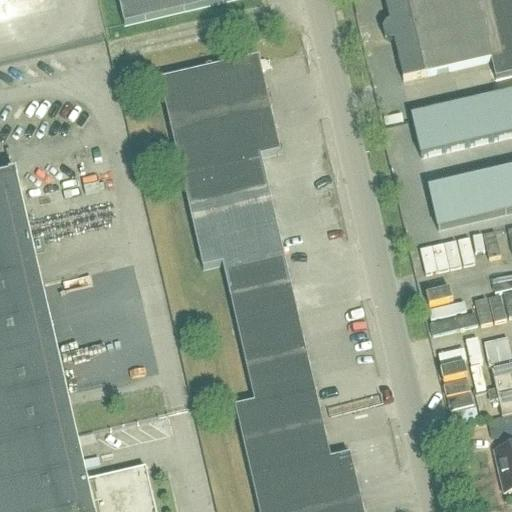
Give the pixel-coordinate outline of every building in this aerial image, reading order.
[(117,0),(124,30),(251,0),(117,0)] [(511,0),(383,0),(390,28),(386,28),(383,35),(384,42),(390,46),(394,45),(403,85),(425,80),(491,65),(495,82),(511,78),(511,0)] [(259,63),(159,86),(203,275),(222,270),(254,409),(235,413),(257,511),(362,511),(350,460),(331,465),(261,163),(280,158),(259,63)] [(511,98),(411,122),(420,162),(511,140),(511,98)] [(416,165),(418,176),(449,168),(446,157),(416,165)] [(511,175),(428,195),(437,234),(511,216),(511,175)] [(148,511),(141,481),(89,493),(16,180),(17,180),(16,178),(15,179),(0,182),(0,511),(148,511)] [(482,296),(480,284),(450,291),(453,303),(482,296)] [(502,423),(511,420),(511,371),(491,376),(502,423)] [(511,439),(511,421),(502,424),(506,441),(511,439)] [(511,497),(511,453),(494,458),(504,499),(511,497)]
